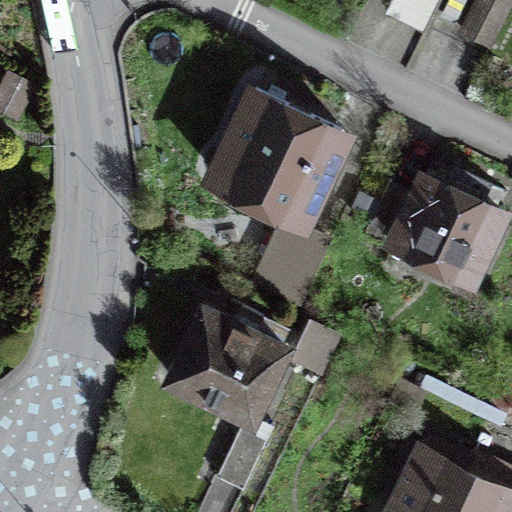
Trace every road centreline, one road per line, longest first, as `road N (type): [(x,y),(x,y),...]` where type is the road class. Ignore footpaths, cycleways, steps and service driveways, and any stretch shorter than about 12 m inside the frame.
road 1 (tertiary): [(72,0),(90,173),(89,263),(70,369),(23,481)]
road 2 (residential): [(223,0),(511,136)]
